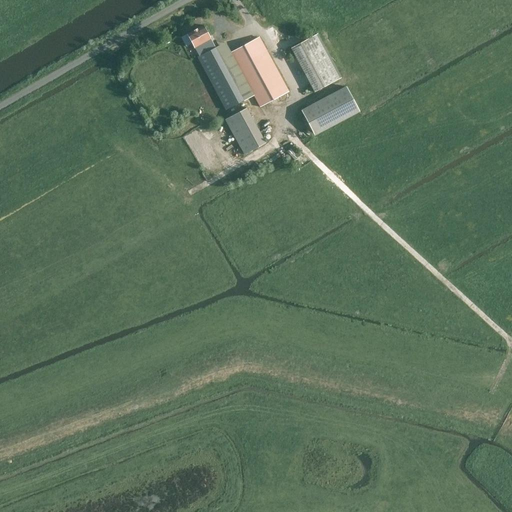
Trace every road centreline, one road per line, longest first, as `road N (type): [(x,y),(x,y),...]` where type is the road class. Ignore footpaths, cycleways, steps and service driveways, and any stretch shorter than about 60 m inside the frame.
road 1 (track): [(187,195),(287,133),(511,341)]
road 2 (unclassified): [(0,107),(185,0)]
